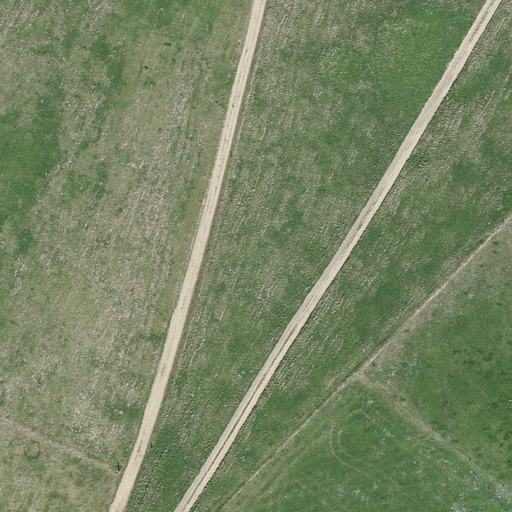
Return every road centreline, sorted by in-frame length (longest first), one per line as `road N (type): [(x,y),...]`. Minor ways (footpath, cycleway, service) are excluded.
road 1 (track): [(492,0),(178,511)]
road 2 (track): [(255,0),(196,249),(115,511)]
